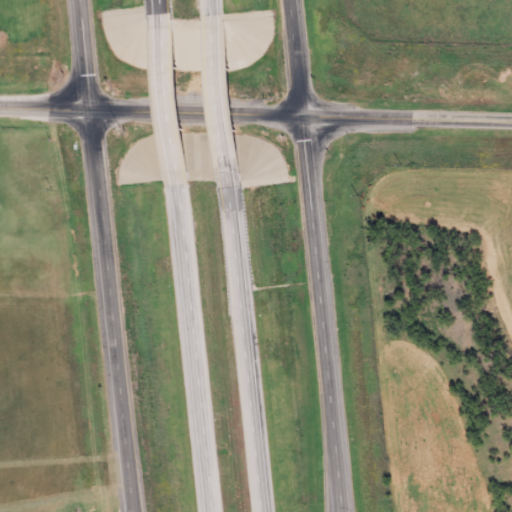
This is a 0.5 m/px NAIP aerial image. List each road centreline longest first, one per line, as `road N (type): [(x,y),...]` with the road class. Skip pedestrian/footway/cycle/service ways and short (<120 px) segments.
road 1 (tertiary): [(77,0),(132,511)]
road 2 (tertiary): [(339,511),(287,0)]
road 3 (motorway): [(171,184),(208,511)]
road 4 (motorway): [(256,511),(222,185)]
road 5 (primary): [(300,118),(0,109)]
road 6 (secondary): [(511,122),(300,118)]
road 7 (motorway): [(153,17),(171,184)]
road 8 (motorway): [(222,185),(205,18)]
